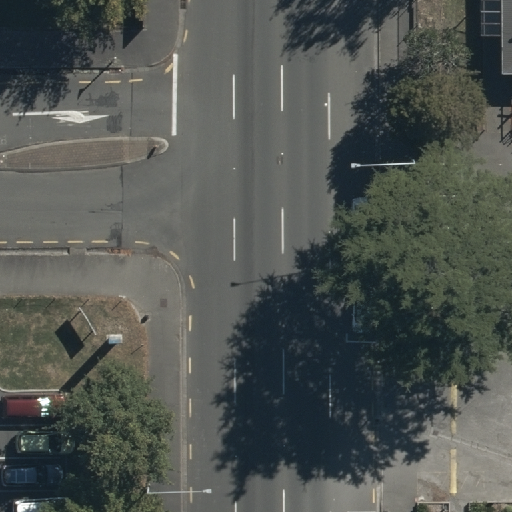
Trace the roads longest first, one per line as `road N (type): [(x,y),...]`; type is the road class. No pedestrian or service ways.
road 1 (secondary): [(281,160),(284,511)]
road 2 (unclassified): [(0,158),(281,160)]
road 3 (secondary): [(280,0),(281,160)]
